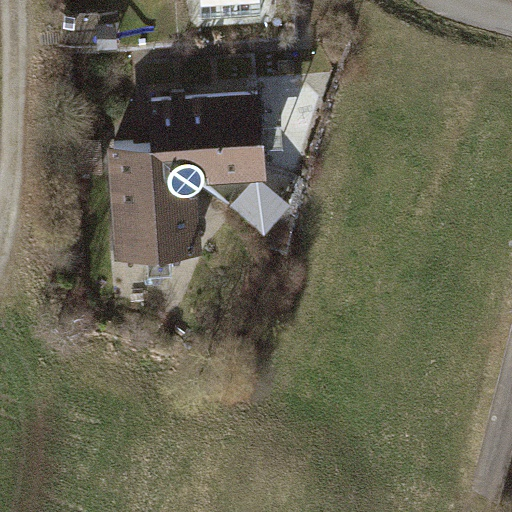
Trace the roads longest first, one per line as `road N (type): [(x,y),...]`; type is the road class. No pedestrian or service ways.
road 1 (track): [(0,262),(17,134),(16,0)]
road 2 (residential): [(511,380),(480,496)]
